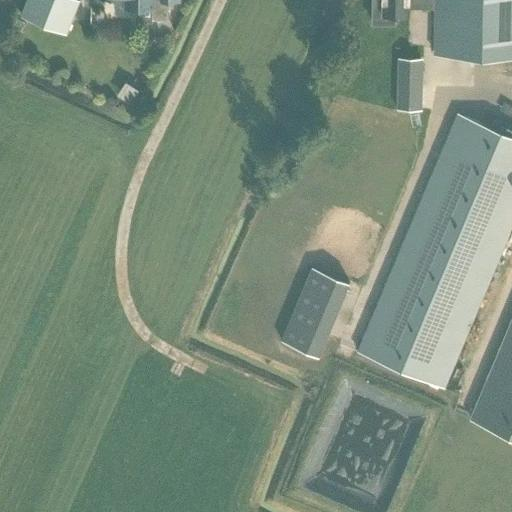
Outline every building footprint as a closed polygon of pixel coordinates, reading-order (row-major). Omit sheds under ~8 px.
[(79,0),(26,0),(21,15),(66,33),(79,0)] [(123,0),(123,9),(142,9),(142,21),(152,21),(152,19),(168,19),(169,2),(177,2),(176,0),(123,0)] [(511,0),(371,0),(372,23),(394,24),(394,14),(410,14),(410,9),(436,9),(435,54),(511,54),(511,0)] [(421,57),(399,57),(398,109),(420,110),(421,57)] [(133,105),(142,91),(126,80),(117,94),(133,105)] [(511,225),(511,135),(457,113),(358,350),(444,386),(511,225)] [(350,282),(313,266),(282,340),(319,356),(350,282)] [(511,319),(470,418),(511,435),(511,319)]
